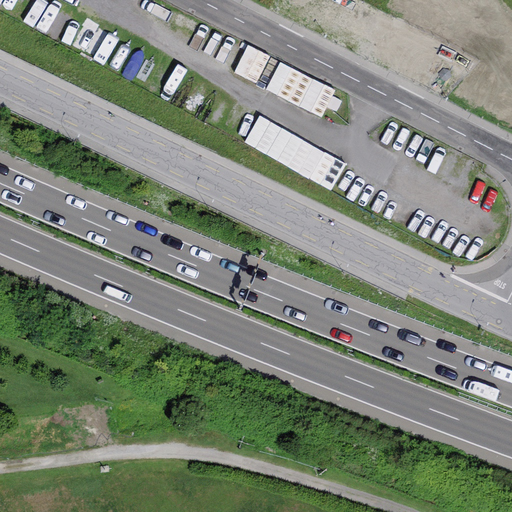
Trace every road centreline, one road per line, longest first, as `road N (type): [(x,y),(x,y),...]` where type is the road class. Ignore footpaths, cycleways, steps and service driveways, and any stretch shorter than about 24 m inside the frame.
road 1 (residential): [(500,319),(0,78)]
road 2 (trunk): [(511,390),(0,184)]
road 3 (trunk): [(0,235),(511,440)]
road 4 (residential): [(191,0),(511,165)]
